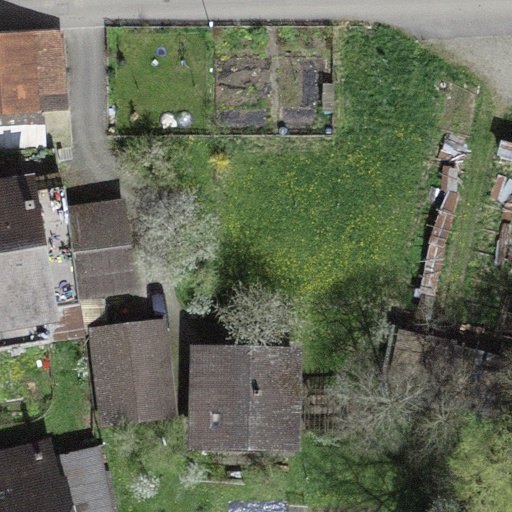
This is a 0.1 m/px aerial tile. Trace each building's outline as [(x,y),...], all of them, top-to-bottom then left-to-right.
[(65,106),(56,36),(0,42),(0,133),(40,128),(38,109),(65,106)] [(0,199),(0,350),(49,343),(44,310),(77,305),(62,190),(0,199)] [(76,297),(132,289),(121,204),(65,211),(76,297)] [(112,411),(162,406),(154,336),(104,341),(112,411)] [(194,394),(210,394),(209,439),(289,441),(291,360),(195,358),(194,394)] [(110,511),(97,448),(43,460),(41,453),(35,454),(36,462),(0,469),(0,511),(110,511)]
